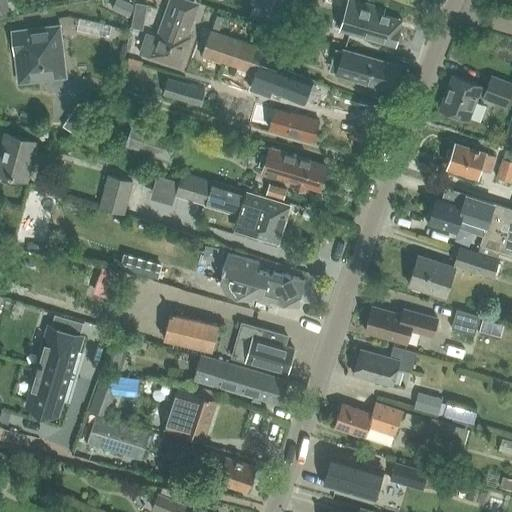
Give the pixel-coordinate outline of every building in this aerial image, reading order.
[(5,0),(0,0),(0,15),(10,12),(5,0)] [(120,0),(115,0),(112,10),(128,17),(133,6),(120,0)] [(146,34),(140,53),(150,56),(180,67),(190,37),(188,36),(199,5),(190,2),(185,0),(169,0),(167,8),(156,38),(146,34)] [(281,12),(284,0),(256,0),(256,3),(281,12)] [(395,46),(396,42),(400,41),(402,36),(399,32),(401,20),(383,14),(384,11),(383,11),(383,9),(352,0),(349,0),(345,14),(352,16),(347,32),(363,37),(363,38),(395,46)] [(17,85),(67,79),(60,25),(10,31),(17,85)] [(228,65),(237,39),(210,30),(201,55),(228,65)] [(237,39),(228,65),(255,74),(259,63),(264,48),(237,39)] [(393,90),(400,67),(336,48),(332,61),(341,63),(338,74),(393,90)] [(279,70),(266,66),(259,63),(255,74),(257,79),(261,80),(273,84),(271,91),(303,103),(304,100),(307,101),(314,98),(317,91),(314,84),(310,83),(311,80),(280,68),(279,70)] [(486,89),(483,87),(453,76),(440,109),(469,120),(479,96),(483,97),(483,98),(508,108),(511,96),(511,83),(491,76),(486,89)] [(201,105),(205,89),(167,78),(163,93),(201,105)] [(235,99),(229,116),(242,120),(247,103),(235,99)] [(290,114),(274,109),(252,103),(250,110),(262,113),(263,111),(273,113),(269,129),(313,141),(319,120),(290,112),(290,114)] [(167,160),(176,135),(135,118),(125,144),(167,160)] [(37,141),(6,132),(5,137),(0,135),(0,145),(2,146),(0,154),(0,173),(26,181),(37,141)] [(490,173),(495,157),(455,144),(447,167),(478,176),(480,170),(490,173)] [(260,145),(257,154),(266,157),(261,173),(287,181),(296,183),(294,188),(303,191),(306,183),(320,188),(326,168),(310,163),(311,160),(260,145)] [(511,161),(502,159),(496,177),(511,182),(511,178),(511,161)] [(42,173),(37,192),(49,195),(54,176),(42,173)] [(182,173),(175,194),(238,216),(250,219),(246,234),(278,244),(290,206),(213,180),(213,182),(182,173)] [(124,212),(132,182),(107,175),(99,205),(124,212)] [(269,184),(266,194),(283,199),(286,189),(269,184)] [(44,247),(57,198),(49,195),(37,192),(31,190),(17,239),(44,247)] [(477,254),(497,258),(498,258),(511,261),(511,209),(466,195),(463,205),(438,197),(429,224),(454,232),(457,224),(484,233),(477,254)] [(0,248),(0,260),(13,263),(14,251),(0,248)] [(497,258),(477,254),(460,248),(455,264),(492,275),(497,258)] [(119,267),(157,278),(162,264),(123,252),(119,267)] [(266,298),(273,274),(256,269),(258,261),(229,252),(220,281),(225,292),(250,299),(256,296),(266,298)] [(445,297),(454,267),(418,256),(409,285),(445,297)] [(100,266),(91,290),(112,298),(121,274),(100,266)] [(273,274),(266,298),(297,308),(305,280),(274,271),(273,274)] [(402,315),(373,307),(365,332),(407,343),(411,330),(433,336),(438,319),(404,309),(402,315)] [(480,316),(456,309),(451,328),(474,335),(480,316)] [(74,376),(75,376),(86,323),(50,313),(47,327),(42,326),(32,364),(39,366),(74,376)] [(219,326),(219,325),(171,313),(164,338),(213,350),(219,326)] [(247,361),(287,373),(294,349),(283,345),(286,336),(243,323),(233,357),(247,361)] [(112,337),(105,365),(119,369),(127,341),(112,337)] [(411,372),(416,352),(393,346),(390,357),(360,349),(353,375),(393,386),(397,368),(411,372)] [(279,404),(285,380),(200,355),(194,379),(279,404)] [(39,366),(28,405),(57,413),(61,398),(67,400),(74,376),(39,366)] [(106,417),(118,389),(99,381),(89,409),(106,417)] [(204,441),(217,401),(178,388),(166,429),(204,441)] [(438,415),(442,400),(417,393),(413,408),(438,415)] [(395,436),(403,411),(376,402),(372,414),(342,403),(334,427),(365,437),(390,446),(394,435),(395,436)] [(142,459),(146,445),(150,432),(95,416),(88,442),(142,459)] [(457,425),(432,419),(427,436),(452,443),(457,425)] [(247,492),(256,467),(208,451),(203,466),(221,471),(218,482),(247,492)] [(0,467),(5,470),(10,457),(0,452),(0,467)] [(333,454),(324,485),(374,500),(383,469),(333,454)] [(413,486),(416,477),(420,469),(389,458),(383,475),(413,486)] [(439,476),(436,485),(451,489),(454,480),(439,476)] [(511,480),(505,478),(502,488),(511,491),(511,489),(511,480)] [(160,493),(152,510),(157,511),(203,511),(194,508),(194,507),(160,493)]
